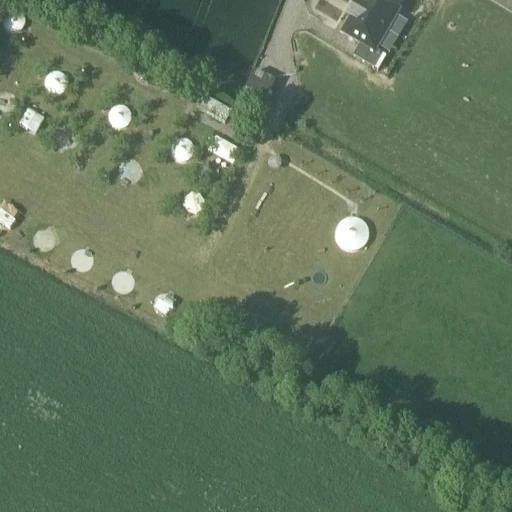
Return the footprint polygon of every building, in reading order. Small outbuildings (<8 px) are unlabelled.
[(353,18),(350,16),(348,19),(351,20),(343,35),(361,45),(374,53),(398,11),(378,0),(363,0),(359,7),(356,5),(354,8),(357,10),(353,18)] [(511,0),(486,0),(511,16),(511,0)] [(245,84),(264,95),(271,82),(252,71),(245,84)] [(224,123),(230,112),(202,97),(196,109),(224,123)] [(207,153),(232,165),(240,150),(214,138),(207,153)] [(179,141),(170,154),(183,163),(193,150),(179,141)] [(133,161),(120,168),(128,184),(141,177),(133,161)] [(350,255),(370,241),(353,217),(333,231),(350,255)]
